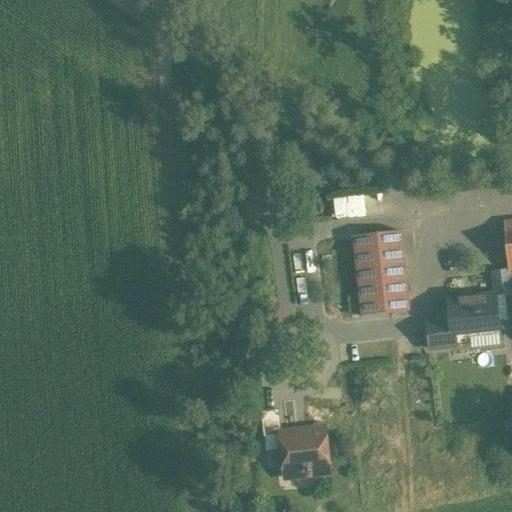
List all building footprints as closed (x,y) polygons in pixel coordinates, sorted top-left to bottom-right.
[(385,189),(334,193),(336,215),(367,213),(367,205),(387,204),(385,189)] [(511,221),(503,222),(508,271),(509,275),(511,275),(511,274),(511,221)] [(401,232),(353,237),(362,317),(409,312),(401,232)] [(511,289),(511,275),(509,275),(508,271),(491,272),(492,296),(504,295),(511,294),(511,289)] [(492,296),(448,301),(449,315),(452,336),(469,334),(499,331),(498,321),(507,320),(504,295),(492,296)] [(447,316),(440,321),(441,324),(428,325),(428,330),(426,333),(427,342),(430,345),(431,350),(471,345),(469,334),(452,336),(449,315),(447,316)] [(278,410),(261,412),(266,453),(281,451),(279,435),(281,435),(278,410)] [(281,435),(279,435),(281,451),(284,478),(330,473),(324,430),(281,435)]
